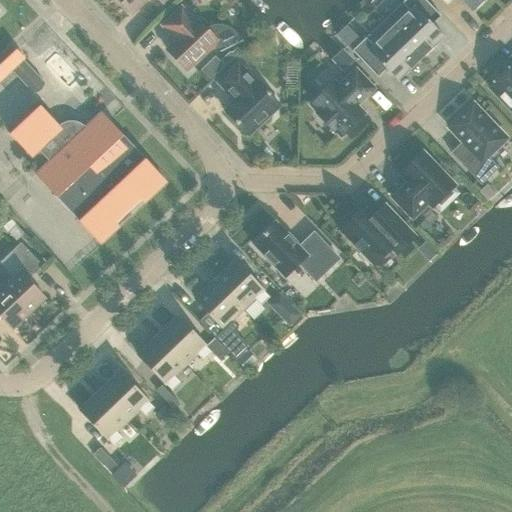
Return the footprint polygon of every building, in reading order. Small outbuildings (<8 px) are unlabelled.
[(118,0),(132,14),(146,0),(159,0),(163,3),(166,0),(118,0)] [(404,0),(385,19),(423,58),(445,36),(433,24),(441,17),(424,0),(404,0)] [(462,0),(472,10),(482,0),(462,0)] [(377,23),(388,12),(378,3),(368,15),(377,23)] [(162,25),(171,35),(173,34),(178,40),(167,51),(185,70),(213,44),(221,51),(240,42),(239,38),(236,33),(233,30),(230,27),(226,25),(221,25),(216,25),(211,26),(207,27),(205,29),(198,21),(196,23),(181,7),(162,25)] [(356,37),(368,24),(356,12),(343,26),(356,37)] [(385,19),(373,30),(351,51),(377,77),(385,69),(398,82),(423,58),(385,19)] [(0,81),(24,58),(16,49),(0,64),(0,81)] [(42,88),(44,82),(23,60),(12,71),(32,93),(38,92),(42,88)] [(224,111),(248,136),(279,105),(269,94),(270,94),(267,91),(266,92),(256,81),(255,82),(238,63),(217,83),(235,101),(224,111)] [(511,65),(490,87),(511,110),(511,65)] [(377,89),(356,66),(338,83),(334,79),(306,104),(314,112),(313,113),(333,135),(335,134),(340,139),(367,114),(359,106),(377,89)] [(473,104),(448,127),(470,150),(459,161),(481,184),(498,168),(487,156),(506,138),(473,104)] [(39,106),(9,134),(32,157),(39,150),(50,160),(35,174),(101,244),(166,183),(100,112),(71,140),(39,106)] [(402,171),(410,180),(395,195),(416,217),(431,202),(433,204),(456,182),(425,149),(402,171)] [(415,236),(385,204),(373,215),(365,207),(340,231),(360,252),(358,254),(365,262),(367,260),(373,266),(390,249),(396,255),(415,236)] [(9,219),(22,232),(30,225),(17,212),(9,219)] [(315,281),(338,259),(313,233),(299,246),(275,222),(252,244),(284,277),(298,263),(315,281)] [(3,287),(29,314),(46,298),(28,279),(42,266),(20,242),(0,261),(0,264),(13,278),(3,287)] [(65,259),(56,266),(68,281),(77,274),(65,259)] [(215,280),(243,309),(254,298),(261,305),(269,297),(235,261),(215,280)] [(228,352),(231,355),(240,346),(229,335),(238,327),(231,320),(243,309),(215,280),(194,299),(223,329),(214,337),(228,352)] [(0,317),(12,330),(29,314),(3,287),(0,289),(0,317)] [(228,352),(214,337),(205,346),(177,316),(157,335),(185,365),(196,354),(203,360),(211,352),(220,361),(228,352)] [(185,365),(157,335),(137,355),(171,391),(180,383),(173,376),(185,365)] [(254,360),(243,349),(234,358),(245,369),(254,360)] [(99,391),(127,420),(138,409),(145,416),(154,408),(119,372),(99,391)] [(115,431),(127,420),(99,391),(79,410),(114,446),(122,438),(115,431)]
